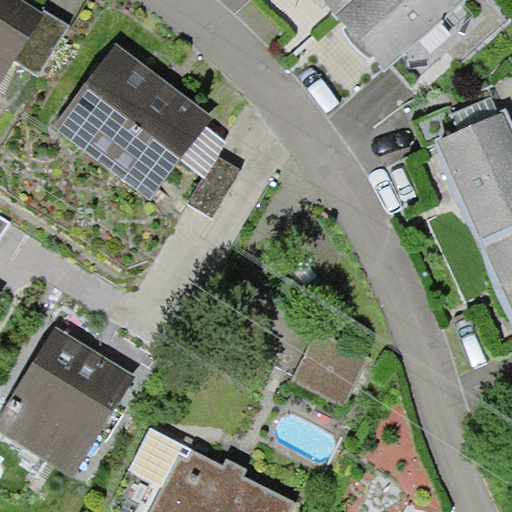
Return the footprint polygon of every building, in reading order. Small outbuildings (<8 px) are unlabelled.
[(0,0),(0,69),(34,9),(16,0),(0,0)] [(350,0),(325,0),(336,12),(350,0)] [(463,0),(350,0),(336,12),(385,68),(463,0)] [(201,117),(107,44),(49,119),(143,192),(201,117)] [(511,123),(505,108),(439,137),(482,234),(511,220),(511,123)] [(511,220),(482,234),(511,302),(511,220)] [(130,381),(44,329),(0,401),(0,441),(69,483),(130,381)] [(282,511),(285,507),(176,451),(144,511),(282,511)]
